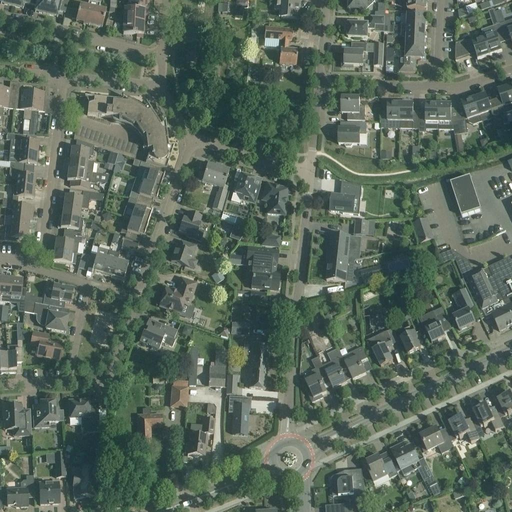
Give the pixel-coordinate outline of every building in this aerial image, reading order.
[(13,0),(12,7),(19,8),(23,9),(24,4),(30,5),(31,0),(13,0)] [(35,12),(39,13),(46,15),(49,0),(31,0),(30,5),(36,6),(35,12)] [(49,0),(46,15),(53,17),(58,18),(59,12),(65,13),(67,4),(68,0),(49,0)] [(129,0),(129,9),(132,10),(139,10),(144,10),(147,11),(148,11),(148,0),(129,0)] [(281,19),(288,20),(298,20),(299,3),(294,3),(293,0),(275,0),(274,11),(281,11),(281,19)] [(350,10),(360,10),(367,11),(367,4),(373,4),(374,2),(374,0),(348,0),(347,1),(347,6),(349,7),(349,11),(350,11),(350,10)] [(407,0),(407,9),(426,10),(426,0),(407,0)] [(83,24),(83,25),(89,27),(89,25),(102,28),(106,12),(99,10),(100,4),(89,1),(87,7),(80,5),(78,11),(74,10),(72,20),(76,21),(76,22),(83,24)] [(221,14),(230,14),(230,5),(222,5),(221,14)] [(476,5),(466,8),(468,16),(478,12),(476,5)] [(376,8),(375,17),(385,17),(385,8),(376,8)] [(124,25),(123,35),(136,36),(138,36),(143,36),(144,10),(139,10),(124,9),(124,25)] [(502,11),(495,13),(498,20),(504,18),(502,11)] [(407,15),(406,26),(425,27),(426,16),(407,15)] [(385,17),(375,17),(370,17),(370,25),(348,24),(348,27),(347,27),(347,35),(348,35),(348,38),(367,39),(368,30),(375,30),(375,26),(384,26),(385,17)] [(511,20),(499,25),(504,38),(510,36),(511,42),(511,20)] [(113,23),(107,21),(105,29),(111,30),(113,23)] [(499,25),(482,32),(483,35),(484,39),(490,56),(502,52),(502,51),(498,40),(504,38),(499,25)] [(401,38),(406,38),(425,39),(425,27),(406,26),(402,26),(401,38)] [(296,66),(297,51),(287,51),(288,42),(291,42),(292,31),(265,29),(264,40),(281,41),(280,50),(279,65),(296,66)] [(483,35),(465,41),(468,51),(474,49),(475,53),(478,59),(477,60),(490,56),(484,39),(483,35)] [(406,38),(406,48),(425,49),(425,39),(406,38)] [(455,58),(455,59),(469,55),(468,51),(465,41),(456,44),(455,58)] [(366,53),(374,53),(374,67),(383,68),(384,45),(352,44),(351,52),(345,52),(345,58),(343,58),(342,69),(353,69),(353,67),(363,67),(363,54),(366,54),(366,53)] [(425,49),(406,48),(405,59),(400,59),(399,73),(415,74),(415,66),(414,66),(415,60),(424,60),(425,49)] [(387,49),(386,62),(394,62),(394,50),(387,49)] [(248,67),(245,95),(259,97),(260,85),(249,84),(251,67),(248,67)] [(502,103),(496,105),(500,118),(506,116),(506,114),(511,111),(511,94),(510,87),(497,91),(497,92),(498,92),(502,103)] [(14,111),(15,94),(9,93),(9,91),(0,89),(0,127),(1,128),(2,119),(3,119),(4,110),(14,111)] [(23,121),(30,121),(33,93),(22,92),(22,95),(15,94),(14,111),(24,112),(23,121)] [(29,133),(29,137),(36,138),(37,122),(38,113),(45,114),(44,116),(51,117),(54,98),(44,97),(44,94),(33,93),(30,121),(29,133)] [(500,118),(496,105),(490,107),(486,96),(486,95),(474,99),(482,123),(493,119),(496,127),(502,125),(500,118)] [(342,107),(341,112),(341,114),(347,115),(347,122),(365,122),(365,107),(360,107),(360,99),(350,99),(350,97),(339,97),(339,107),(342,107)] [(144,159),(143,164),(163,171),(166,171),(169,163),(166,162),(169,154),(166,154),(166,149),(168,148),(167,139),(165,139),(164,131),(161,132),(159,127),(161,126),(156,118),(154,120),(149,113),(147,114),(143,112),(144,109),(136,105),(135,107),(128,102),(127,105),(122,104),(122,102),(120,101),(120,104),(113,103),(113,101),(94,99),(93,104),(88,106),(87,116),(111,118),(112,121),(113,122),(114,124),(115,125),(116,125),(123,126),(128,128),(133,131),(137,134),(141,140),(143,144),(144,149),(145,154),(144,159)] [(482,123),(474,99),(461,104),(462,104),(467,121),(468,120),(469,124),(474,126),(482,123)] [(381,130),(400,130),(401,104),(388,104),(388,105),(388,116),(381,116),(381,130)] [(401,104),(400,129),(412,130),(419,130),(419,117),(413,117),(413,105),(414,105),(401,104)] [(437,131),(438,105),(426,105),(426,106),(426,117),(419,117),(419,130),(419,133),(426,134),(426,131),(437,131)] [(451,123),(451,106),(452,106),(452,105),(438,105),(437,131),(454,131),(458,156),(464,155),(462,137),(461,135),(459,122),(453,123),(451,123)] [(468,134),(466,121),(459,122),(461,135),(462,137),(467,137),(467,134),(468,134)] [(339,130),(339,145),(345,145),(345,146),(347,148),(351,148),(352,147),(352,145),(360,146),(360,136),(367,136),(367,124),(341,123),(340,130),(339,130)] [(16,147),(16,153),(37,155),(38,144),(27,143),(27,137),(22,136),(7,135),(7,141),(14,142),(13,147),(16,147)] [(70,160),(94,163),(87,162),(88,157),(92,157),(93,147),(92,147),(87,145),(82,143),(77,142),(76,141),(75,149),(68,149),(67,160),(70,160)] [(10,163),(10,169),(24,171),(25,165),(36,166),(37,155),(16,153),(15,164),(10,163)] [(392,161),(392,153),(381,153),(380,161),(392,161)] [(68,171),(92,174),(94,163),(70,160),(68,171)] [(139,169),(135,181),(160,189),(163,181),(160,180),(163,171),(143,164),(141,163),(139,169)] [(199,173),(197,182),(206,185),(220,189),(218,194),(226,196),(228,188),(224,187),(226,181),(229,171),(221,169),(221,168),(216,166),(215,167),(207,165),(204,175),(199,173)] [(17,181),(17,187),(34,188),(35,177),(24,176),(24,171),(10,169),(9,175),(9,176),(13,181),(17,181)] [(68,171),(67,182),(71,182),(70,188),(80,190),(93,192),(94,185),(99,183),(107,184),(109,176),(92,174),(68,171)] [(233,195),(230,202),(239,205),(240,201),(254,206),(257,197),(260,187),(253,186),(254,180),(240,176),(238,185),(236,184),(233,194),(233,195)] [(470,177),(450,184),(461,217),(481,210),(470,177)] [(160,189),(135,181),(129,199),(151,207),(154,197),(157,198),(160,189)] [(333,196),(331,212),(343,214),(343,215),(353,216),(354,200),(361,200),(362,188),(361,188),(345,183),(342,183),(341,193),(342,194),(342,197),(340,197),(333,196)] [(267,215),(285,217),(287,190),(267,184),(262,202),(268,204),(267,215)] [(34,188),(17,187),(14,187),(13,198),(33,200),(34,188)] [(102,203),(104,196),(100,195),(90,194),(70,191),(69,197),(65,197),(63,208),(81,210),(81,209),(88,211),(89,201),(102,203)] [(129,199),(123,218),(131,220),(147,226),(150,217),(148,216),(151,207),(129,199)] [(13,211),(12,217),(32,218),(33,208),(17,206),(18,202),(3,201),(2,201),(2,209),(9,209),(9,211),(13,211)] [(214,203),(212,210),(221,212),(223,206),(214,203)] [(63,208),(62,218),(79,221),(81,210),(63,208)] [(199,230),(201,224),(199,224),(201,217),(188,213),(184,224),(182,223),(178,233),(187,235),(186,239),(200,244),(204,232),(199,230)] [(12,217),(11,228),(29,229),(29,222),(31,223),(32,218),(12,217)] [(64,230),(63,236),(81,238),(83,221),(79,221),(62,218),(59,218),(58,229),(64,230)] [(236,218),(234,225),(247,230),(250,222),(236,218)] [(147,226),(131,220),(129,227),(123,226),(121,234),(126,235),(125,239),(139,243),(142,234),(145,235),(147,226)] [(427,220),(413,224),(420,245),(434,240),(427,220)] [(369,237),(370,223),(355,222),(354,236),(369,237)] [(229,235),(228,240),(238,243),(247,231),(247,230),(234,225),(233,225),(229,235)] [(28,240),(29,229),(11,228),(6,227),(4,242),(16,243),(16,239),(28,240)] [(56,241),(54,252),(77,255),(78,244),(80,244),(81,238),(63,236),(63,242),(56,241)] [(360,260),(362,239),(353,238),(331,236),(329,260),(355,263),(355,261),(360,260)] [(261,247),(269,247),(279,248),(280,239),(270,238),(262,237),(261,247)] [(122,247),(136,251),(139,245),(123,241),(122,247)] [(186,267),(195,270),(198,262),(192,260),(196,247),(190,246),(181,242),(178,249),(176,248),(171,262),(186,267)] [(91,274),(92,274),(102,276),(109,252),(98,249),(96,256),(90,255),(90,257),(87,266),(93,268),(91,274)] [(251,289),(277,292),(278,291),(280,289),(281,284),(278,282),(279,274),(275,274),(276,265),(277,265),(278,252),(248,249),(246,262),(248,262),(246,280),(252,281),(251,289)] [(453,251),(439,256),(440,257),(443,265),(454,261),(467,290),(468,289),(482,320),(485,319),(486,320),(493,317),(495,322),(500,333),(511,326),(511,297),(496,265),(483,271),(474,275),(468,261),(453,251)] [(77,255),(54,252),(53,263),(76,266),(77,255)] [(102,276),(113,279),(119,254),(109,252),(102,276)] [(87,266),(90,257),(82,254),(78,269),(86,271),(87,266)] [(119,254),(113,279),(124,282),(123,282),(128,265),(118,262),(120,254),(119,254)] [(511,261),(511,262),(510,258),(496,265),(511,297),(511,261)] [(353,283),(355,263),(329,260),(327,282),(346,284),(346,282),(353,283)] [(382,269),(361,273),(364,286),(385,281),(382,269)] [(224,280),(219,272),(211,277),(216,285),(224,280)] [(0,288),(0,303),(9,304),(12,280),(5,279),(5,277),(1,277),(0,279),(1,279),(0,288)] [(166,289),(160,308),(167,310),(166,312),(172,314),(173,312),(180,315),(180,317),(190,320),(193,309),(189,308),(196,284),(190,282),(181,279),(176,293),(166,289)] [(25,303),(26,295),(26,294),(21,294),(23,281),(12,280),(9,304),(16,305),(18,314),(24,314),(24,313),(25,303)] [(70,304),(73,290),(56,286),(55,293),(52,293),(52,295),(45,294),(42,306),(55,308),(56,302),(70,304)] [(481,321),(482,320),(476,307),(468,289),(453,296),(462,314),(454,318),(460,331),(475,324),(470,312),(476,309),(481,321)] [(250,293),(249,303),(264,305),(265,294),(250,293)] [(35,305),(36,298),(32,297),(32,295),(26,295),(25,303),(31,304),(35,305)] [(33,315),(37,316),(36,318),(36,321),(38,324),(40,326),(42,327),(46,328),(46,330),(55,332),(65,334),(67,323),(63,322),(64,317),(60,316),(61,310),(55,308),(42,306),(35,305),(33,315)] [(232,305),(231,314),(235,314),(235,310),(242,311),(242,315),(248,315),(249,307),(232,305)] [(410,306),(404,309),(409,320),(416,317),(410,306)] [(442,331),(450,327),(451,330),(452,330),(442,309),(420,319),(425,330),(432,344),(445,338),(442,331)] [(148,347),(152,348),(151,349),(157,352),(158,350),(159,351),(161,344),(172,349),(175,341),(174,341),(177,332),(158,324),(149,321),(145,329),(147,330),(145,335),(143,334),(139,343),(148,347)] [(231,336),(248,337),(249,323),(238,322),(237,325),(232,325),(231,336)] [(400,339),(404,346),(408,355),(421,349),(416,339),(418,338),(413,327),(403,331),(406,337),(400,339)] [(219,332),(219,336),(227,339),(228,330),(224,329),(219,332)] [(381,368),(393,362),(386,348),(393,345),(387,333),(367,342),(373,355),(375,354),(381,368)] [(33,334),(30,346),(39,348),(37,358),(46,360),(47,361),(50,362),(52,361),(59,362),(62,346),(47,343),(48,337),(33,334)] [(251,344),(250,361),(258,362),(258,366),(269,367),(270,358),(267,358),(268,346),(259,345),(260,340),(258,338),(254,338),(252,339),(252,344),(251,344)] [(8,355),(7,355),(8,374),(15,374),(16,371),(16,365),(22,365),(22,355),(22,342),(17,342),(17,347),(7,348),(8,355)] [(191,349),(188,387),(195,387),(198,349),(191,349)] [(361,363),(367,360),(362,349),(343,358),(345,363),(345,364),(347,370),(353,381),(366,375),(361,363)] [(326,373),(325,373),(328,379),(333,391),(347,384),(341,372),(347,370),(345,364),(345,363),(343,358),(342,358),(339,353),(337,350),(328,355),(334,369),(326,373)] [(211,364),(210,368),(209,368),(208,388),(215,388),(215,391),(220,391),(220,388),(224,388),(226,353),(216,352),(215,364),(211,364)] [(8,374),(7,355),(0,355),(0,372),(1,375),(8,374)] [(328,379),(325,373),(326,373),(319,358),(311,361),(316,370),(312,372),(315,378),(305,382),(310,392),(307,393),(312,404),(323,399),(322,396),(327,393),(322,382),(328,379)] [(258,362),(250,361),(248,382),(250,383),(249,389),(265,391),(266,375),(268,375),(269,367),(258,366),(258,362)] [(237,390),(237,377),(227,377),(226,389),(237,390)] [(170,409),(187,410),(188,389),(187,389),(188,383),(173,382),(173,387),(171,387),(170,409)] [(503,411),(497,414),(500,420),(511,414),(511,395),(511,393),(497,400),(503,411)] [(243,408),(243,399),(229,398),(229,414),(234,414),(233,435),(246,436),(247,408),(243,408)] [(82,434),(99,433),(98,404),(83,404),(82,403),(82,402),(80,402),(69,402),(70,419),(81,419),(82,434)] [(64,423),(63,412),(57,412),(57,411),(55,411),(55,403),(40,403),(40,408),(33,409),(34,429),(49,428),(49,424),(64,423)] [(5,407),(4,407),(5,431),(14,431),(14,438),(31,437),(30,411),(22,411),(22,407),(14,407),(14,405),(5,405),(5,407)] [(478,423),(473,426),(475,431),(476,431),(480,429),(491,424),(495,433),(504,429),(500,420),(497,414),(495,408),(489,411),(486,405),(473,411),(478,423)] [(137,417),(138,435),(138,445),(150,444),(150,429),(162,428),(162,416),(150,416),(150,409),(142,410),(142,416),(137,417)] [(454,435),(449,437),(451,443),(467,436),(471,445),(479,441),(479,440),(477,436),(475,431),(473,426),(470,420),(465,422),(462,417),(449,423),(454,435)] [(188,454),(188,456),(204,457),(205,447),(206,438),(207,434),(214,435),(215,421),(203,420),(202,427),(191,426),(190,436),(189,445),(189,446),(188,448),(188,454)] [(451,443),(449,437),(447,434),(440,437),(436,429),(420,437),(427,452),(438,447),(442,455),(455,449),(451,443)] [(475,431),(477,436),(479,440),(484,437),(483,434),(480,429),(476,431),(475,431)] [(101,445),(94,441),(91,447),(98,451),(101,445)] [(403,477),(421,469),(411,447),(410,448),(411,448),(401,453),(399,447),(392,450),(391,450),(397,463),(392,465),(396,473),(401,471),(403,477)] [(11,448),(0,448),(0,457),(12,457),(11,448)] [(55,455),(56,479),(66,479),(65,454),(55,455)] [(398,477),(396,473),(392,465),(390,460),(383,464),(379,456),(373,459),(372,457),(363,462),(373,483),(388,476),(390,480),(398,477)] [(5,458),(0,463),(6,469),(10,464),(5,458)] [(74,476),(73,479),(73,489),(74,501),(82,500),(82,497),(94,498),(95,488),(96,488),(97,481),(96,481),(97,470),(83,469),(82,477),(74,476)] [(494,472),(486,474),(488,480),(496,478),(494,472)] [(325,480),(325,481),(326,495),(356,492),(357,507),(354,507),(354,511),(367,511),(363,482),(341,484),(341,476),(328,477),(326,478),(325,480)] [(463,477),(458,483),(463,488),(469,483),(463,477)] [(7,491),(7,507),(16,507),(16,509),(28,508),(27,488),(34,487),(33,478),(26,478),(26,482),(23,482),(20,485),(21,490),(7,491)] [(433,479),(426,482),(434,497),(440,494),(433,479)] [(58,484),(39,485),(40,506),(59,505),(58,484)] [(493,486),(487,487),(488,494),(495,492),(493,486)]
